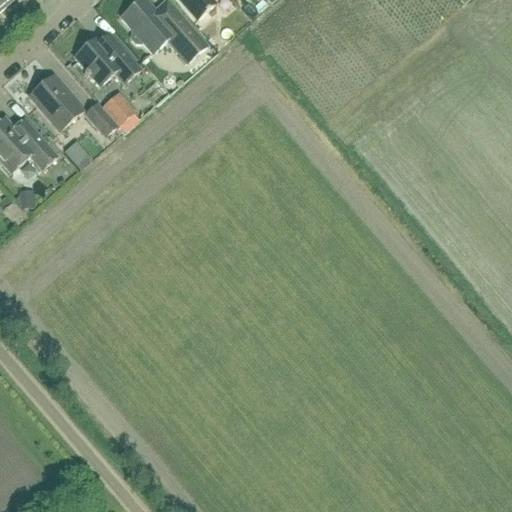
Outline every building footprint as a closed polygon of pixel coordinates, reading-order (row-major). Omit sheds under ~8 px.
[(0,0),(0,11),(0,13),(14,0),(0,0)] [(207,0),(174,0),(196,26),(214,10),(206,1),(207,0)] [(154,16),(143,3),(120,23),(133,38),(131,39),(130,44),(134,49),(139,49),(141,48),(151,59),(166,46),(185,69),(206,52),(166,6),(154,16)] [(95,44),(73,63),(98,92),(113,78),(122,89),(139,75),(109,40),(99,48),(95,44)] [(58,137),(82,116),(52,82),(28,103),(58,137)] [(120,99),(102,114),(119,134),(136,120),(120,99)] [(103,142),(115,132),(96,109),(84,120),(103,142)] [(41,175),(56,162),(35,138),(23,125),(13,134),(3,123),(0,126),(0,167),(9,179),(29,162),(41,175)]
